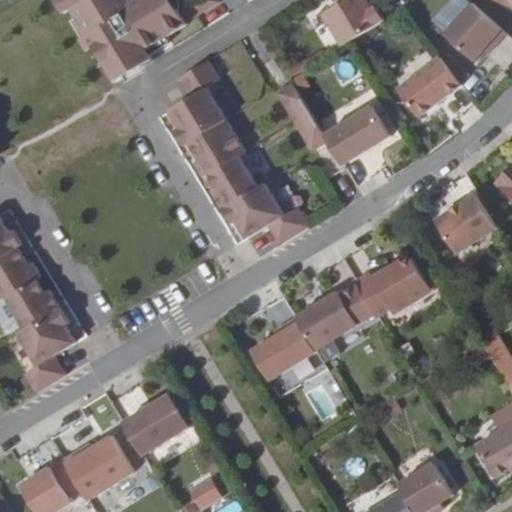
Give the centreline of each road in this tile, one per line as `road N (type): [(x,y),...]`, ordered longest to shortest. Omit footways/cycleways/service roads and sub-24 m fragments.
road 1 (residential): [(286,0),(133,97),(248,285)]
road 2 (residential): [(248,285),(410,189),(511,107)]
road 3 (residential): [(121,360),(0,183)]
road 4 (residential): [(121,360),(248,285)]
road 5 (residential): [(0,434),(121,360)]
